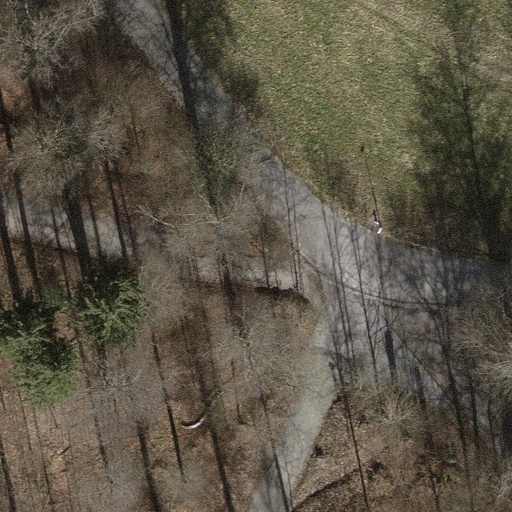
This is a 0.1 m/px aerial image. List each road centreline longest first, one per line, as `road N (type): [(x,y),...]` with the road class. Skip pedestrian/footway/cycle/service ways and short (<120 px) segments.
road 1 (track): [(132,0),(315,234),(367,270),(430,285),(511,287)]
road 2 (track): [(0,210),(227,267),(295,275),(367,270)]
road 3 (track): [(367,270),(266,511)]
road 4 (track): [(367,270),(511,451)]
